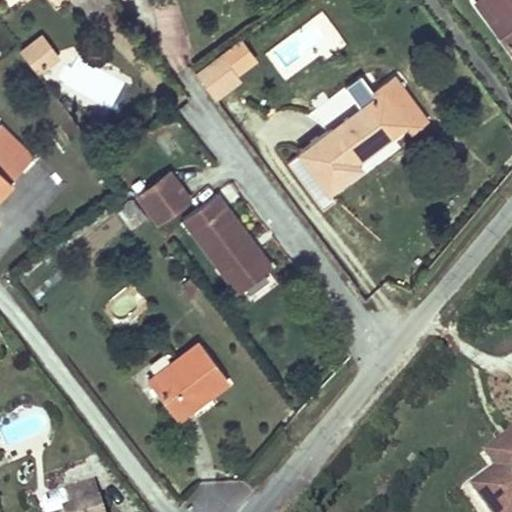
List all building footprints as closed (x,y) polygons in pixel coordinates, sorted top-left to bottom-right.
[(511,0),(474,0),(497,32),(504,28),(507,33),(501,37),(511,52),(511,0)] [(504,28),(497,32),(501,37),(507,33),(504,28)] [(40,36),(28,45),(43,66),(55,56),(40,36)] [(219,52),(235,74),(256,59),(240,37),(219,52)] [(28,45),(20,51),(35,71),(43,66),(28,45)] [(219,52),(194,71),(213,97),(239,79),(235,74),(219,52)] [(331,106),(341,120),(366,102),(356,88),(331,106)] [(366,102),(341,120),(298,151),(327,191),(359,167),(355,161),(351,155),(358,150),(362,155),(390,135),(366,102)] [(351,155),(355,161),(362,155),(358,150),(351,155)] [(168,170),(134,194),(156,223),(189,198),(168,170)] [(0,189),(9,180),(0,171),(0,189)] [(215,192),(213,193),(180,219),(235,293),(270,267),(271,265),(215,192)] [(146,215),(133,199),(118,211),(131,227),(146,215)] [(176,418),(190,408),(186,403),(204,389),(206,393),(225,378),(198,341),(146,379),(176,418)] [(186,403),(190,408),(207,395),(206,393),(204,389),(186,403)] [(511,511),(511,427),(479,452),(487,463),(459,484),(479,511),(511,511)] [(64,489),(70,510),(100,502),(95,481),(64,489)] [(103,511),(100,502),(70,510),(62,511),(103,511)]
